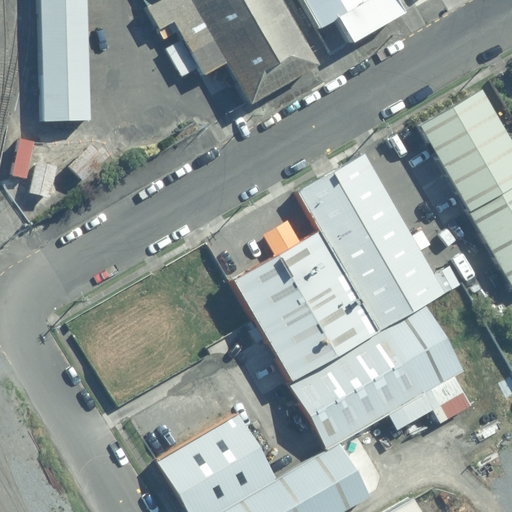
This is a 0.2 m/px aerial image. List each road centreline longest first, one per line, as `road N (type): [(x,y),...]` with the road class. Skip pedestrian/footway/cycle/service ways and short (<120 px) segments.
road 1 (residential): [(511,16),(65,268),(21,302)]
road 2 (residential): [(128,511),(30,349),(21,302)]
